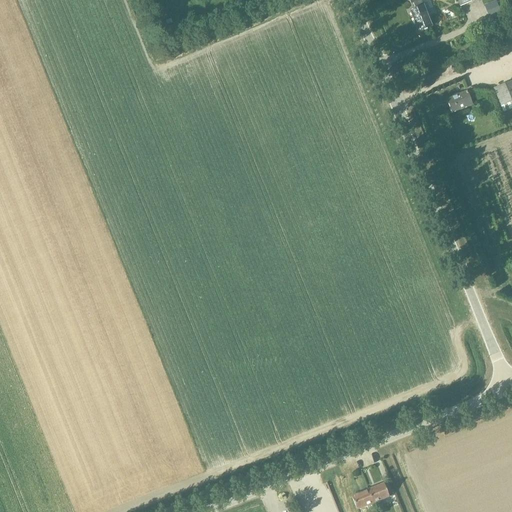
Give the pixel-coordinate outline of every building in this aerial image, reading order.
[(417,31),(430,26),(422,5),(421,5),(419,0),(408,0),(410,4),(412,3),(414,8),(409,10),(417,31)] [(489,23),(502,19),(499,12),(487,16),(489,23)] [(500,106),(511,100),(511,80),(492,88),(500,106)] [(469,99),(474,97),(471,89),(466,91),(445,99),(450,112),(471,104),(469,99)] [(383,484),(367,490),(374,508),(380,506),(378,501),(388,496),(383,484)] [(306,489),(295,492),(297,500),(309,497),(306,489)] [(367,490),(351,497),(356,509),(366,505),(368,511),(374,508),(367,490)]
